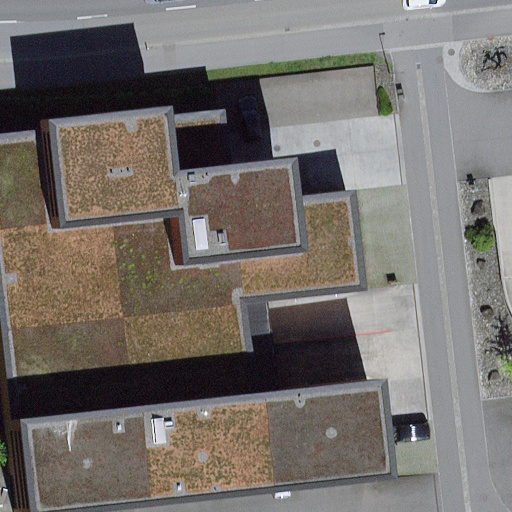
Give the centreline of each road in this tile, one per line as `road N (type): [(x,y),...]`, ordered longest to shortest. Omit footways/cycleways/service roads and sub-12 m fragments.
road 1 (residential): [(469,511),(417,34)]
road 2 (tertiary): [(236,0),(0,19)]
